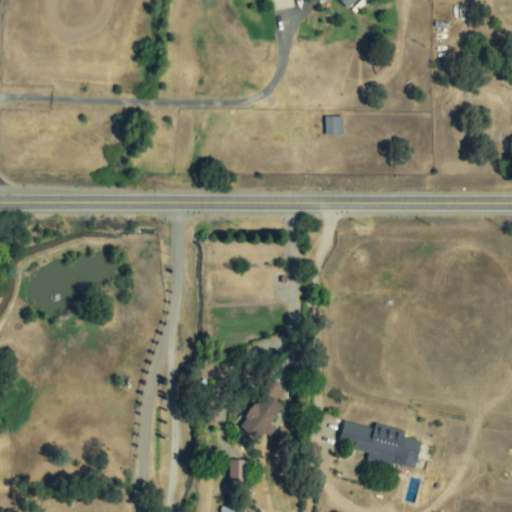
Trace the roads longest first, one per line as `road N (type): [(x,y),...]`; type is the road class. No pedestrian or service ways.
road 1 (tertiary): [(0,203),(511,204)]
road 2 (residential): [(179,204),(175,312),(148,389),(140,511)]
